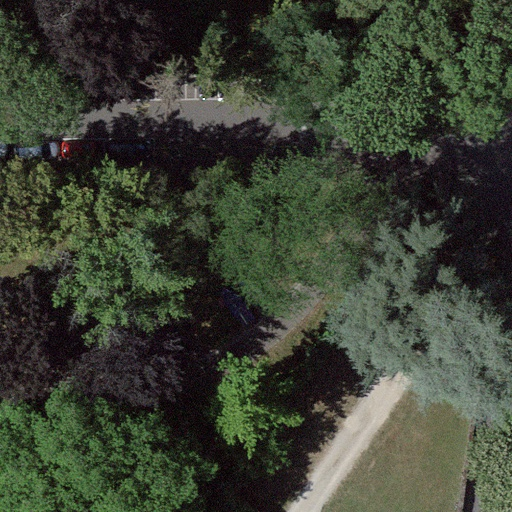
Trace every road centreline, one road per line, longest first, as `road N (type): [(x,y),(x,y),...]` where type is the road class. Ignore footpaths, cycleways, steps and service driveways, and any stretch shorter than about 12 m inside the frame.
road 1 (residential): [(0,121),(511,116)]
road 2 (residential): [(511,299),(483,511)]
